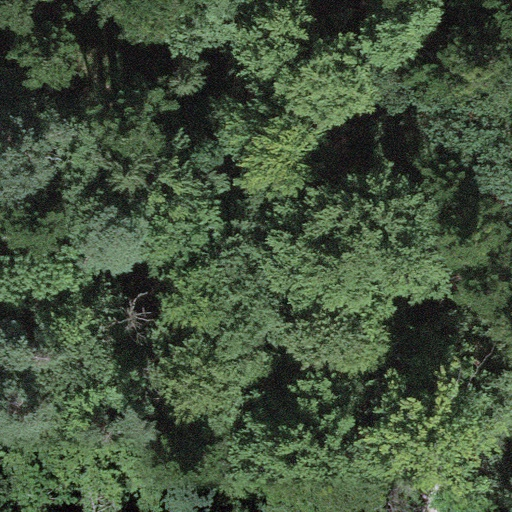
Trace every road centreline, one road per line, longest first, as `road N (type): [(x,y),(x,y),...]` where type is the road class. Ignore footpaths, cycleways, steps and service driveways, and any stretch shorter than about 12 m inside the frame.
road 1 (track): [(285,0),(297,308),(280,511)]
road 2 (track): [(418,511),(511,401)]
